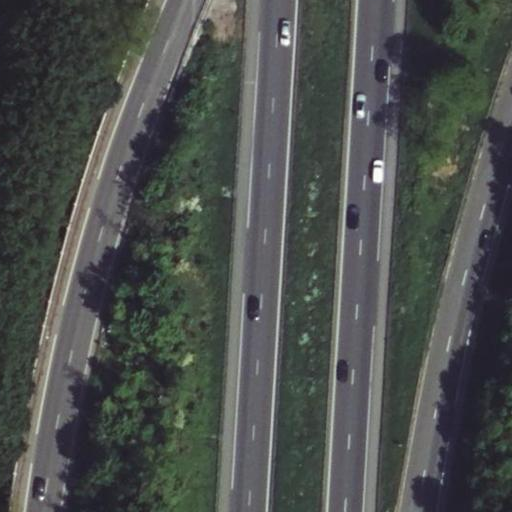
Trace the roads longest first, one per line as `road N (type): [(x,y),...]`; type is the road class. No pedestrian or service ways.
road 1 (motorway): [(182,0),(100,225),(55,414),(41,511)]
road 2 (motorway): [(344,511),(375,0)]
road 3 (motorway): [(278,0),(248,511)]
road 4 (motorway): [(418,511),(455,315),(511,115)]
